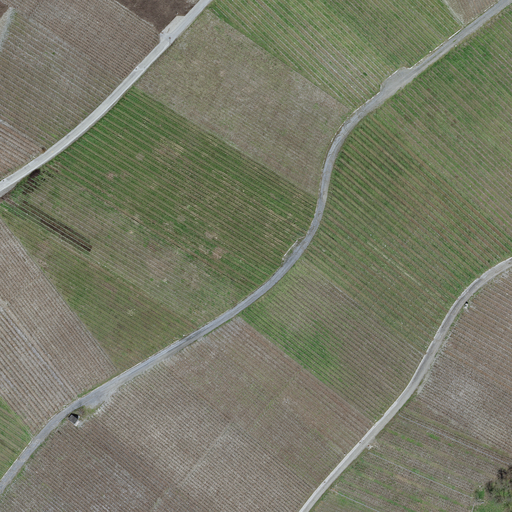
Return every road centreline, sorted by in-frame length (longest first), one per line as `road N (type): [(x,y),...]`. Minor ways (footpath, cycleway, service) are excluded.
road 1 (unclassified): [(0,486),(75,403),(245,307),(276,280),(311,233),(337,142),(507,0)]
road 2 (track): [(305,511),(418,379),(468,291),(511,262)]
road 3 (unclassified): [(0,187),(90,120),(207,0)]
